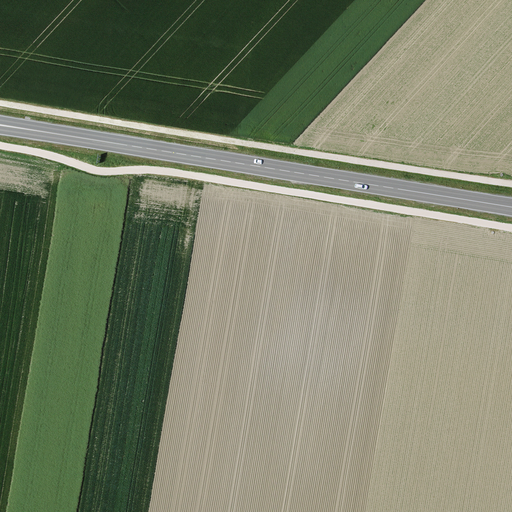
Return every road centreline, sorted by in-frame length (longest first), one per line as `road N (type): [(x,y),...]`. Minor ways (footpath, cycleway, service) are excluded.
road 1 (track): [(0,145),(51,155),(93,175),(156,170),(511,228)]
road 2 (secondary): [(0,124),(511,207)]
road 3 (track): [(511,183),(0,103)]
